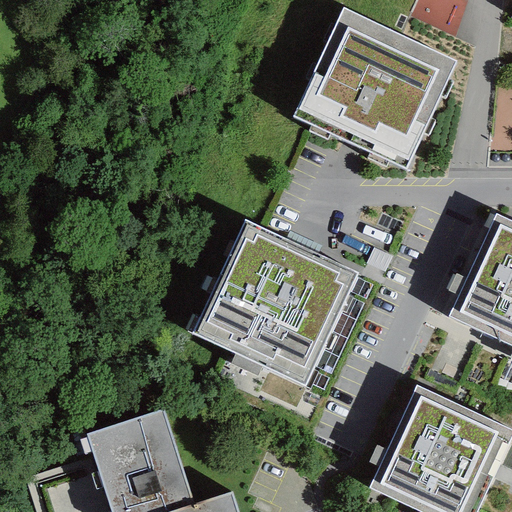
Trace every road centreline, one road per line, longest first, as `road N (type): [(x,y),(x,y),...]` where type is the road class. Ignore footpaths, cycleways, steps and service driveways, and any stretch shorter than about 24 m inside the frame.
road 1 (residential): [(463,195),(362,452)]
road 2 (residential): [(463,195),(301,192)]
